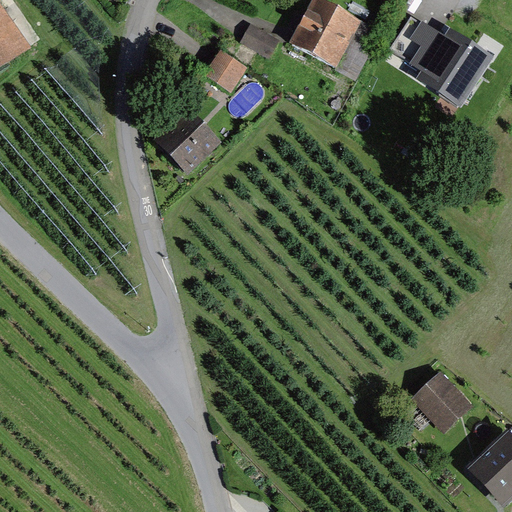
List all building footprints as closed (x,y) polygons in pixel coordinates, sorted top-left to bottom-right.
[(0,0),(0,69),(35,45),(2,0),(0,0)] [(337,70),(363,23),(321,0),(313,0),(289,44),(337,70)] [(447,46),(412,24),(393,53),(426,74),(420,83),(461,109),(491,63),(452,39),(447,46)] [(280,41),(251,26),(241,44),(270,60),(280,41)] [(248,68),(219,51),(202,78),(231,96),(248,68)] [(0,98),(0,155),(87,282),(110,266),(129,292),(141,284),(120,254),(135,244),(112,211),(125,201),(105,172),(117,164),(96,134),(105,128),(57,59),(0,98)] [(188,173),(221,143),(193,112),(160,145),(188,173)] [(445,431),(473,404),(440,369),(412,397),(445,431)] [(503,503),(511,494),(511,432),(505,426),(465,464),(503,503)]
